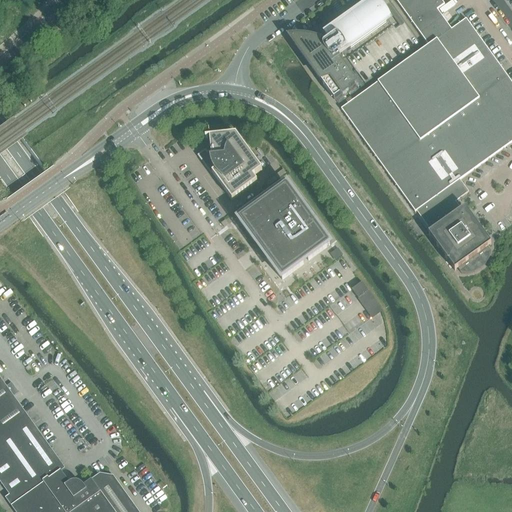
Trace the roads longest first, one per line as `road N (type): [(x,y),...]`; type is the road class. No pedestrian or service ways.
road 1 (trunk): [(235,92),(304,140),(403,274),(423,320),(425,357),(395,422),(355,448),(319,457),(261,444),(182,370)]
road 2 (trunk): [(369,511),(429,372),(426,306),(301,125),(271,101),(235,92)]
road 3 (trunk): [(182,370),(0,123)]
road 4 (trunk): [(0,160),(176,404)]
road 5 (secondary): [(0,224),(167,106),(200,93),(235,92)]
road 6 (trunk): [(283,511),(182,370)]
road 7 (trunk): [(176,404),(255,511)]
road 8 (residential): [(235,92),(255,38),(309,0)]
